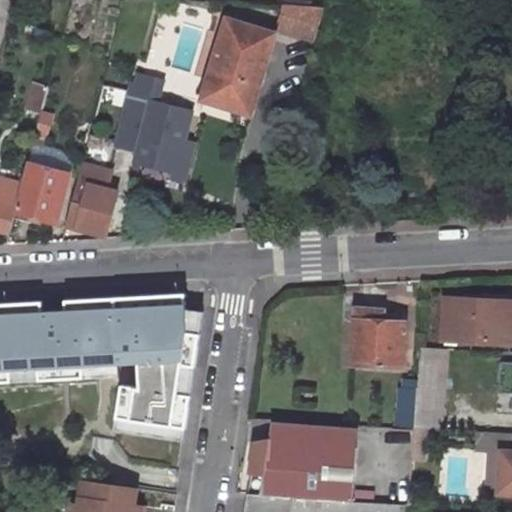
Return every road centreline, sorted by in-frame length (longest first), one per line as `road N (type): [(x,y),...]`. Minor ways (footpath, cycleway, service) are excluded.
road 1 (residential): [(238,259),(511,245)]
road 2 (residential): [(238,259),(201,511)]
road 3 (residential): [(0,272),(238,259)]
